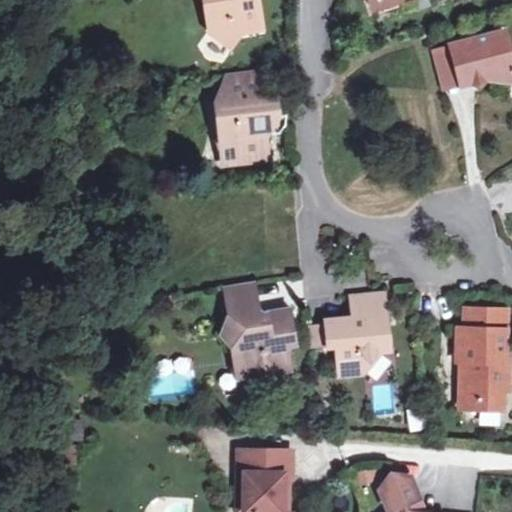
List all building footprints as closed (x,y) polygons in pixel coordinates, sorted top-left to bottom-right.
[(208,0),(214,31),(236,45),(243,35),(249,25),(248,18),(264,15),(261,0),(208,0)] [(373,0),(378,12),(406,3),(407,0),(373,0)] [(267,31),(264,15),(248,18),(249,25),(243,35),(267,31)] [(511,84),(511,48),(508,34),(455,48),(466,88),(490,82),(511,84)] [(436,53),(446,93),(466,88),(455,48),(436,53)] [(271,163),(267,128),(266,121),(274,120),(283,119),(280,97),(270,99),(267,74),(230,79),(232,103),(221,105),(226,146),(241,144),(243,165),(271,163)] [(230,79),(221,105),(232,103),(230,79)] [(228,167),(243,165),(241,144),(226,146),(228,167)] [(234,322),(238,352),(242,351),(248,355),(250,380),(294,373),(290,338),(296,338),(294,318),(271,322),(262,314),(259,285),(232,289),(236,321),(234,322)] [(385,346),(393,345),(388,294),(375,296),(356,297),(358,323),(332,325),(334,350),(342,350),(345,380),(370,378),(385,359),(385,346)] [(472,309),(470,329),(495,331),(496,311),(472,309)] [(488,404),(487,412),(509,413),(511,391),(511,312),(496,311),(495,331),(470,329),(463,329),(461,362),(468,362),(467,372),(465,403),(488,404)] [(315,326),(317,352),(334,351),(332,325),(315,326)] [(241,381),(250,380),(248,355),(242,351),(238,352),(241,381)] [(460,372),(467,372),(468,362),(461,362),(460,372)] [(488,404),(465,403),(465,410),(487,412),(488,404)] [(279,511),(281,478),(288,478),(288,454),(236,452),(236,477),(243,477),(242,511),(279,511)] [(444,511),(424,509),(411,507),(411,498),(418,496),(405,465),(404,464),(387,463),(389,470),(375,476),(388,505),(396,506),(394,511),(444,511)] [(242,511),(243,477),(236,477),(234,511),(242,511)] [(424,509),(418,496),(411,498),(411,507),(424,509)]
